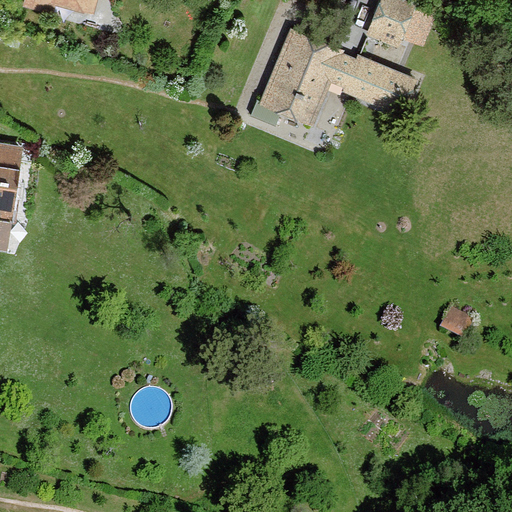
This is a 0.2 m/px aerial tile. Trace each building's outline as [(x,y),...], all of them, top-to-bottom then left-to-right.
[(28,0),(28,3),(52,9),(54,0),(70,0),(90,5),(91,0),(28,0)] [(403,0),(383,0),(369,33),(398,45),(402,35),(422,43),(435,14),(403,0)] [(294,29),(264,100),(312,119),(329,79),(401,109),(414,78),(294,29)] [(0,144),(0,157),(18,160),(21,147),(0,144)] [(0,244),(6,245),(18,160),(0,157),(0,244)]
